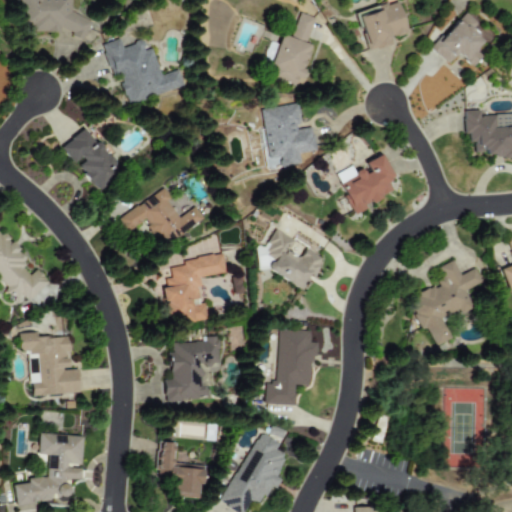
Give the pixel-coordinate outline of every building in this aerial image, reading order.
[(68,0),(16,0),(17,32),(57,32),(59,28),(69,32),(69,36),(81,41),(89,19),(68,12),(68,0)] [(352,13),(366,52),(390,44),(388,38),(405,32),(395,2),(385,5),(384,2),(352,13)] [(312,18),(296,13),(288,38),(277,35),(265,76),(295,85),(307,45),(304,44),(312,18)] [(428,48),(444,63),(454,53),(469,67),(479,57),(473,51),(482,42),(468,29),(474,24),(463,13),(428,48)] [(180,87),(175,70),(157,75),(149,48),(142,50),(140,41),(120,47),(117,39),(103,43),(121,104),(180,87)] [(258,109),(265,158),(278,156),(280,167),(298,164),(297,154),(314,151),(310,126),(298,128),(294,104),(258,109)] [(470,157),(510,155),(509,151),(511,151),(511,114),(478,116),(477,111),(460,111),(461,134),(468,134),(470,157)] [(57,147),(71,165),(73,165),(92,190),(117,171),(83,128),(57,147)] [(351,212),(391,193),(384,180),(390,178),(379,154),(360,164),(362,167),(352,172),(349,167),(333,174),(351,212)] [(200,220),(192,208),(175,218),(165,201),(168,199),(162,189),(115,218),(124,232),(142,221),(155,241),(163,236),(166,242),(200,220)] [(300,291),(319,258),(303,249),(299,256),(286,249),(291,240),(272,230),(261,250),(260,249),(252,263),(300,291)] [(46,283),(34,269),(31,272),(1,235),(0,235),(0,285),(5,292),(7,290),(13,298),(18,294),(24,301),(46,283)] [(511,236),(504,240),(511,264),(499,269),(506,290),(511,288),(511,236)] [(167,326),(203,321),(200,302),(198,302),(195,278),(222,273),(219,254),(180,260),(181,266),(167,268),(169,278),(163,279),(164,287),(161,288),(167,326)] [(404,299),(419,329),(422,327),(432,346),(448,338),(439,318),(456,310),(458,315),(473,308),(464,290),(479,283),(472,268),(457,275),(450,261),(435,268),(439,277),(433,279),(436,284),(404,299)] [(275,329),(273,383),(263,382),(262,404),(292,406),(293,385),(309,386),(312,331),(275,329)] [(76,393),(74,369),(66,370),(64,337),(35,338),(35,332),(16,334),(17,352),(25,351),(26,366),(27,366),(29,396),(76,393)] [(163,400),(205,399),(205,386),(200,386),(200,365),(217,365),(216,337),(199,337),(200,342),(170,343),(170,352),(167,352),(167,380),(162,380),(163,400)] [(216,502),(232,511),(239,511),(247,500),(254,505),(262,493),(268,496),(279,478),(273,475),(285,456),(274,450),(277,444),(257,432),(216,502)] [(79,437),(36,433),(35,455),(45,456),(43,478),(26,477),(25,485),(13,484),(11,502),(48,505),(49,496),(64,497),(66,479),(76,480),(79,437)] [(171,464),(173,443),(157,442),(153,478),(170,480),(169,496),(197,499),(200,467),(171,464)]
